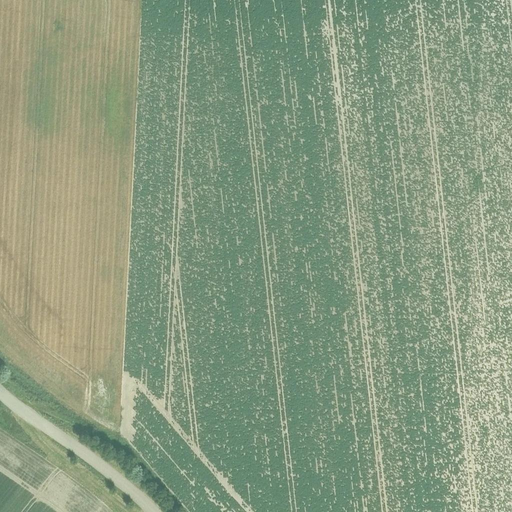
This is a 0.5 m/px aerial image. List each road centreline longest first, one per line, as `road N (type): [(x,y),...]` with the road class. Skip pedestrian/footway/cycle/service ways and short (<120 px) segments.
road 1 (tertiary): [(153,511),(0,393)]
road 2 (track): [(13,403),(58,458),(128,511)]
road 3 (track): [(4,396),(118,437)]
